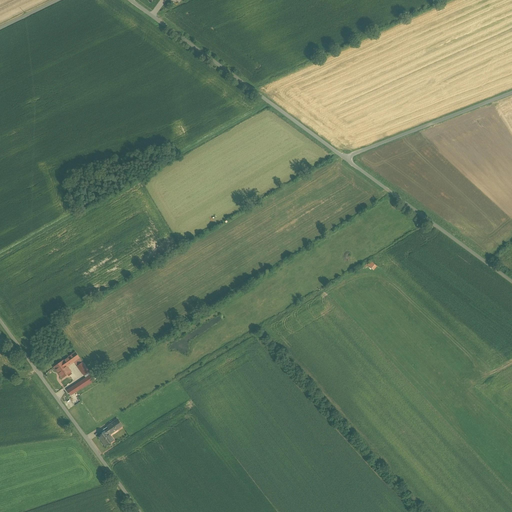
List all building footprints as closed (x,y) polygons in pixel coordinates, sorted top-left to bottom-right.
[(372,260),(368,264),(374,270),(378,266),(372,260)] [(63,361),(54,367),(62,378),(71,372),(67,367),(79,358),(75,352),(67,358),(67,359),(63,361)] [(89,372),(82,363),(77,366),(84,376),(89,372)] [(86,378),(80,382),(83,387),(95,380),(92,375),(91,375),(86,378)] [(80,382),(67,391),(70,395),(83,387),(80,382)] [(108,430),(107,431),(107,430),(101,434),(98,437),(99,437),(102,442),(102,443),(105,446),(105,447),(114,440),(113,440),(110,435),(122,426),(118,420),(113,423),(107,427),(109,429),(108,430)]
